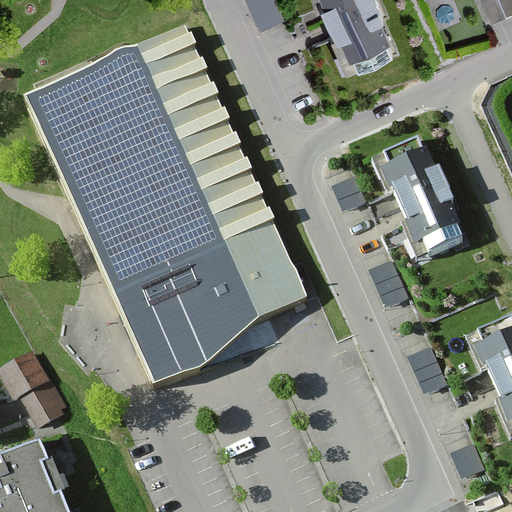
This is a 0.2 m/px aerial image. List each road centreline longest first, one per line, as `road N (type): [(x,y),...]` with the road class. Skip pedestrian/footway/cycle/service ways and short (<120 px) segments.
road 1 (residential): [(428,474),(288,154)]
road 2 (residential): [(288,154),(450,86)]
road 3 (residential): [(288,154),(218,0)]
road 4 (residential): [(450,86),(511,225)]
